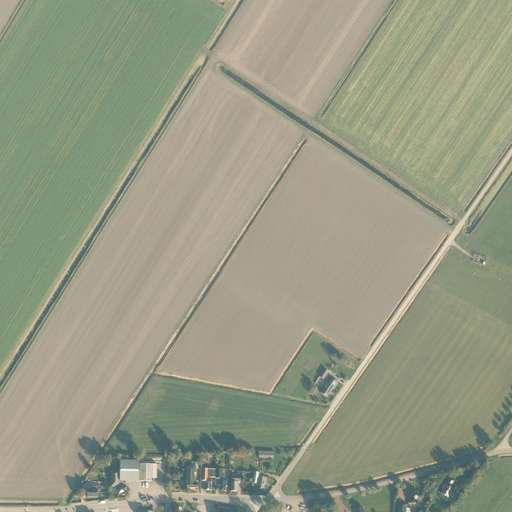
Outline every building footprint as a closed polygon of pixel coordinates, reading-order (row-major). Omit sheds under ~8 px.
[(319,377),(323,380),(329,372),(324,369),(319,377)] [(330,392),(332,393),(334,391),(333,390),(338,382),(331,377),(320,393),(327,397),(330,392)] [(258,459),(274,459),(274,451),(259,451),(258,459)] [(111,471),(111,487),(118,487),(118,495),(126,495),(127,487),(126,487),(126,483),(124,483),(124,481),(139,481),(139,464),(139,461),(120,461),(120,468),(120,471),(111,471)] [(186,466),(185,481),(188,481),(187,490),(197,490),(197,483),(198,481),(195,481),(196,471),(196,469),(196,462),(192,462),(192,466),(186,466)] [(139,464),(139,481),(152,481),(152,479),(157,479),(157,464),(152,464),(139,464)] [(215,478),(216,470),(202,469),(202,481),(205,481),(205,491),(211,491),(212,490),(212,478),(215,478)] [(215,478),(215,479),(216,479),(218,479),(218,485),(220,485),(220,491),(226,491),(226,487),(227,487),(227,480),(222,479),(222,469),(216,469),(216,470),(215,478)] [(264,490),(265,484),(266,484),(267,478),(260,477),(260,473),(254,472),(252,483),(254,484),(253,489),(258,490),(258,489),(264,490)] [(239,482),(241,482),(241,477),(232,477),(232,482),(231,482),(231,492),(238,492),(238,487),(239,482)] [(452,492),(453,492),(456,489),(451,486),(454,481),(449,478),(444,486),(445,487),(443,490),(442,489),(440,493),(447,498),(452,492)] [(92,486),(92,485),(82,484),(81,490),(86,490),(86,491),(87,491),(87,497),(98,497),(98,491),(100,491),(100,486),(92,486)] [(418,493),(412,492),(411,496),(410,496),(410,503),(417,504),(418,497),(417,497),(418,493)]
